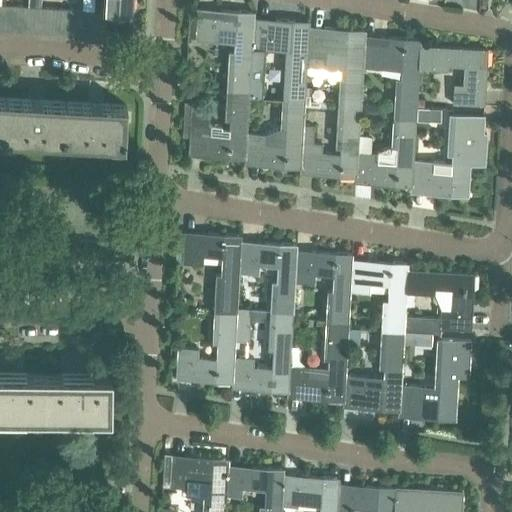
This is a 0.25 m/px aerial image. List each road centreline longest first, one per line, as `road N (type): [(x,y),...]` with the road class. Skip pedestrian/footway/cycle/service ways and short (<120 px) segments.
road 1 (residential): [(486,511),(488,469),(144,422)]
road 2 (residential): [(502,253),(154,196)]
road 3 (residential): [(511,65),(502,253)]
road 4 (residential): [(511,32),(338,0)]
road 5 (residential): [(160,80),(103,59),(0,48)]
road 6 (residential): [(0,315),(149,323)]
road 7 (residential): [(149,323),(154,196)]
